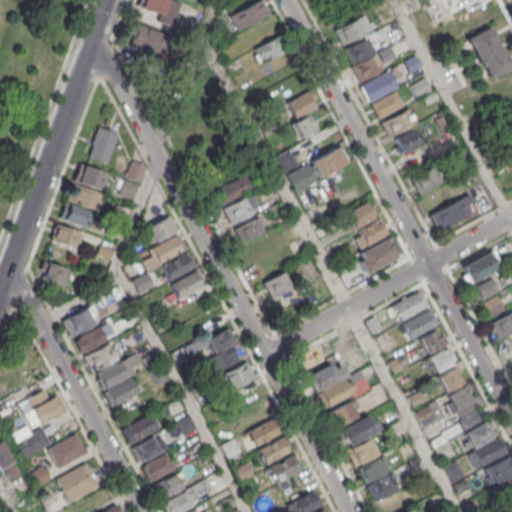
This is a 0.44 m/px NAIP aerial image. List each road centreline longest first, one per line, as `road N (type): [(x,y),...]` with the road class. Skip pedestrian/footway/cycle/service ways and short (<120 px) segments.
road 1 (residential): [(94,37),(347,511)]
road 2 (residential): [(511,421),(285,0)]
road 3 (residential): [(0,291),(107,0)]
road 4 (residential): [(511,217),(263,353)]
road 5 (residential): [(139,511),(9,267)]
